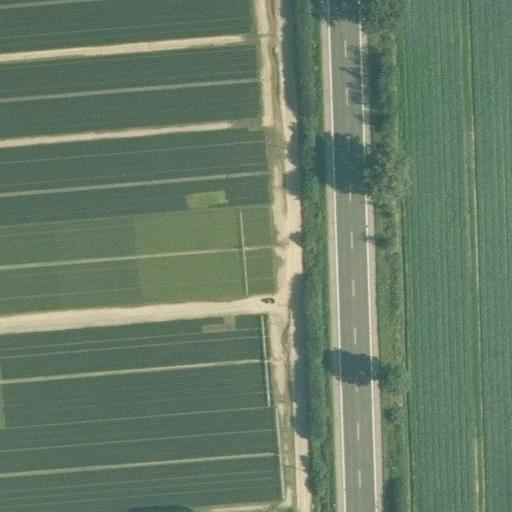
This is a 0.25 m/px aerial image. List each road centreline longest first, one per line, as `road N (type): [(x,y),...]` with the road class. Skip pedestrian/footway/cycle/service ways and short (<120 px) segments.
road 1 (track): [(283,0),(303,511)]
road 2 (secondary): [(345,0),(361,511)]
